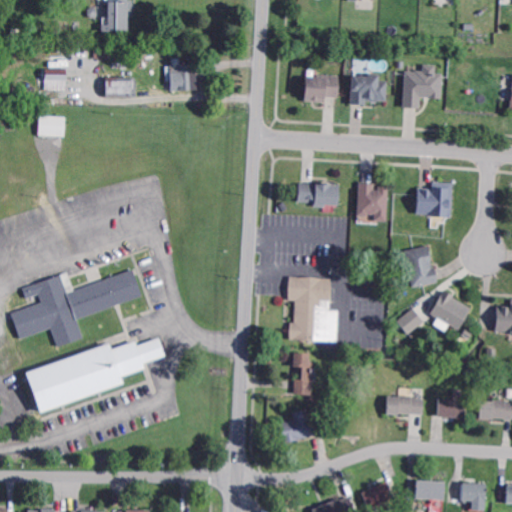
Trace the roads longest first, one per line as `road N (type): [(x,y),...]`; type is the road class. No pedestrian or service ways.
road 1 (residential): [(0,474),(276,478),(392,447),(511,451)]
road 2 (residential): [(265,0),(235,511)]
road 3 (residential): [(511,154),(257,140)]
